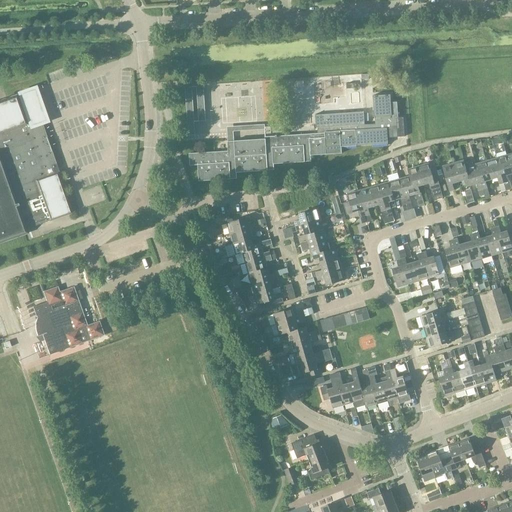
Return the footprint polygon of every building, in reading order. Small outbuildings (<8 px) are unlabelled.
[(183,90),(188,136),(195,135),(192,87),(185,88),(183,90)] [(16,95),(0,100),(0,243),(27,234),(26,229),(71,213),(54,165),(56,165),(41,122),(36,123),(36,112),(40,112),(40,106),(36,106),(37,97),(34,90),(20,94),(21,96),(16,96),(16,95)] [(190,165),(198,165),(199,181),(236,179),(235,172),(273,170),(273,164),(311,161),(310,155),(341,153),(341,148),(387,144),(387,138),(404,137),(403,118),(391,118),(391,116),(392,116),(390,95),(372,96),(374,117),(375,117),(376,124),(364,125),(363,111),(363,112),(315,115),(315,128),(317,128),(317,134),(278,136),(278,135),(276,135),(276,136),(265,137),(266,139),(227,141),(228,151),(189,154),(190,165)] [(507,155),(496,158),(505,187),(506,191),(511,190),(509,181),(508,182),(506,175),(511,173),(507,155)] [(496,158),(486,161),(491,179),(497,178),(499,184),(500,188),(502,192),(506,191),(505,187),(496,158)] [(464,160),(453,163),(458,182),(464,180),(466,186),(470,185),(465,167),(466,167),(464,160)] [(486,161),(475,164),(485,196),(485,199),(490,197),(489,194),(487,188),(485,181),(491,179),(486,161)] [(437,179),(434,180),(429,163),(418,167),(423,182),(428,181),(431,190),(440,187),(437,179)] [(452,183),(458,182),(453,163),(442,166),(447,185),(448,184),(450,191),(454,190),(452,183)] [(476,183),(478,190),(480,197),(485,196),(475,164),(466,167),(465,167),(470,185),(476,183)] [(374,167),(376,177),(382,175),(379,166),(374,167)] [(408,170),(410,176),(418,205),(423,203),(417,184),(423,182),(418,167),(408,170)] [(409,196),(415,194),(418,205),(410,176),(399,179),(408,210),(413,209),(409,196)] [(400,198),(402,205),(404,212),(408,210),(399,179),(389,182),(394,200),(400,198)] [(389,182),(379,185),(388,218),(393,217),(388,200),(393,198),(394,200),(389,182)] [(379,185),(368,188),(373,204),(378,202),(381,211),(383,220),(388,218),(379,185)] [(371,220),(370,215),(367,206),(373,204),(368,188),(358,191),(367,221),(371,220)] [(348,194),(350,202),(343,204),(346,215),(358,211),(360,217),(362,223),(367,221),(358,191),(348,194)] [(294,223),(295,226),(320,219),(317,209),(299,214),(301,221),(294,223)] [(469,220),(468,215),(461,217),(463,224),(468,222),(468,221),(469,220)] [(245,218),(227,223),(230,234),(255,227),(254,222),(247,224),(245,218)] [(304,229),(305,235),(323,230),(320,219),(295,226),(297,231),(304,229)] [(255,227),(230,234),(233,244),(234,244),(251,239),(249,233),(256,231),(261,230),(260,225),(257,226),(255,227)] [(439,226),(433,227),(436,237),(442,236),(439,226)] [(499,226),(495,228),(502,252),(511,249),(511,246),(507,231),(501,233),(499,226)] [(492,236),(486,237),(492,255),(502,252),(495,228),(490,229),(492,236)] [(300,243),(302,248),(326,241),(323,230),(305,235),(307,241),(300,243)] [(478,232),(474,234),(481,258),(492,255),(486,237),(480,239),(478,232)] [(472,242),(466,243),(471,261),(481,258),(474,234),(470,235),(472,242)] [(457,238),(454,240),(461,264),(471,261),(466,243),(459,245),(457,238)] [(234,244),(233,244),(236,255),(243,253),(261,247),(272,244),(270,239),(253,244),(251,239),(234,244)] [(454,240),(449,241),(451,248),(445,249),(450,267),(461,264),(454,240)] [(309,250),(311,256),(329,251),(326,241),(302,248),(303,252),(309,250)] [(261,247),(243,253),(246,263),(271,256),(270,256),(275,254),(274,251),(269,252),(263,254),(261,247)] [(319,258),(321,264),(339,259),(336,249),(329,251),(311,256),(312,260),(319,258)] [(434,257),(428,258),(426,252),(422,253),(429,278),(439,275),(434,257)] [(407,264),(405,258),(404,253),(400,254),(401,260),(408,284),(419,281),(413,263),(407,264)] [(418,254),(420,261),(413,263),(419,281),(429,278),(422,253),(418,254)] [(271,256),(246,263),(249,274),(251,273),(262,270),(267,269),(265,263),(272,261),(271,256)] [(316,272),(317,277),(342,270),(339,259),(321,264),(322,270),(316,272)] [(397,261),(399,267),(392,269),(398,287),(408,284),(401,260),(397,261)] [(251,273),(249,274),(252,284),(254,284),(265,280),(276,277),(288,274),(287,269),(269,274),(267,269),(262,270),(251,273)] [(345,280),(342,270),(317,277),(318,281),(325,279),(327,285),(345,280)] [(254,284),(252,284),(255,295),(257,294),(268,291),(273,289),(271,283),(277,282),(276,277),(265,280),(254,284)] [(307,288),(315,285),(314,279),(305,281),(307,288)] [(448,282),(450,288),(458,286),(456,279),(448,282)] [(423,296),(432,293),(430,285),(421,288),(423,296)] [(36,317),(37,318),(36,320),(35,323),(35,325),(35,328),(36,332),(37,336),(35,337),(39,342),(43,341),(44,341),(48,351),(49,355),(51,354),(83,343),(91,340),(104,336),(99,322),(87,326),(82,311),(81,310),(79,302),(78,300),(76,295),(75,292),(74,287),(67,289),(59,292),(58,287),(57,287),(43,292),(46,303),(32,308),(33,309),(35,317),(36,317)] [(165,288),(160,289),(163,299),(168,297),(165,288)] [(492,290),(495,297),(503,295),(501,288),(492,290)] [(257,294),(255,295),(258,305),(275,300),(276,304),(283,302),(281,298),(282,298),(281,294),(275,295),(273,289),(268,291),(257,294)] [(295,299),(293,290),(287,292),(289,301),(295,299)] [(503,295),(495,297),(496,303),(507,300),(506,294),(503,295)] [(463,305),(474,302),(473,296),(461,299),(463,305)] [(507,300),(496,303),(498,309),(509,305),(507,300)] [(465,311),(476,307),(474,302),(463,305),(464,308),(465,311)] [(509,305),(498,309),(500,315),(511,311),(509,305)] [(366,308),(361,309),(364,321),(370,319),(367,307),(366,308)] [(467,317),(478,313),(476,307),(465,311),(466,315),(467,317)] [(304,317),(314,314),(312,308),(302,311),(304,317)] [(446,313),(447,316),(441,317),(438,311),(421,316),(424,327),(466,315),(465,311),(464,308),(446,313)] [(302,312),(293,315),(292,309),(273,314),(276,325),(303,317),(302,312)] [(361,309),(355,311),(358,322),(364,321),(361,309)] [(355,311),(349,313),(353,324),(358,322),(355,311)] [(511,314),(511,311),(500,315),(502,320),(511,317),(511,314)] [(349,313),(343,314),(347,326),(353,324),(349,313)] [(468,322),(480,319),(478,313),(467,317),(468,322)] [(343,314),(338,316),(341,328),(347,326),(343,314)] [(338,316),(332,318),(335,329),(341,328),(338,316)] [(298,330),(296,324),(305,322),(303,317),(276,325),(271,327),(274,336),(279,335),(287,333),(298,330)] [(332,318),(326,319),(329,331),(331,330),(335,329),(332,318)] [(323,333),(329,331),(326,319),(320,321),(323,333)] [(470,328),(481,325),(480,319),(468,322),(470,328)] [(449,320),(424,327),(427,337),(445,332),(443,326),(450,324),(449,320)] [(481,325),(470,328),(472,334),(483,330),(481,325)] [(319,330),(307,333),(306,327),(298,330),(287,333),(290,343),(320,335),(319,330)] [(483,330),(472,334),(474,340),(485,336),(483,330)] [(447,338),(445,332),(427,337),(430,348),(448,343),(448,342),(455,341),(454,336),(447,338)] [(290,343),(293,354),(311,348),(310,343),(319,341),(321,340),(321,337),(320,335),(290,343)] [(469,335),(461,338),(463,344),(471,342),(469,335)] [(498,346),(499,345),(506,370),(511,368),(511,349),(505,351),(501,337),(496,339),(498,346)] [(498,346),(494,347),(496,354),(491,355),(496,373),(506,370),(499,345),(498,346)] [(293,354),(296,364),(310,360),(312,359),(323,356),(331,354),(330,349),(313,354),(311,348),(293,354)] [(447,353),(449,359),(455,357),(453,351),(447,353)] [(321,368),(318,369),(316,364),(332,359),(331,354),(323,356),(312,359),(310,360),(296,364),(291,366),(293,375),(299,373),(299,375),(308,372),(309,377),(323,374),(321,368)] [(485,357),(487,364),(481,366),(486,383),(497,380),(495,373),(496,373),(491,355),(485,357)] [(474,367),(472,361),(468,362),(476,386),(486,383),(481,366),(474,367)] [(464,363),(466,370),(460,372),(465,389),(476,386),(468,362),(464,363)] [(393,363),(388,364),(398,398),(400,404),(410,401),(403,376),(398,378),(393,363)] [(383,366),(387,377),(381,378),(388,401),(389,407),(400,404),(398,398),(388,364),(383,366)] [(454,373),(452,367),(448,368),(455,392),(465,389),(460,372),(454,373)] [(376,380),(374,375),(376,375),(375,368),(367,370),(377,404),(388,401),(381,378),(376,380)] [(443,369),(445,376),(439,378),(442,388),(444,395),(444,396),(455,392),(448,368),(443,369)] [(353,369),(351,370),(354,382),(348,383),(354,403),(356,409),(366,406),(364,400),(365,399),(361,388),(362,388),(357,372),(355,370),(353,369)] [(367,387),(362,388),(361,388),(365,399),(364,400),(366,406),(367,407),(377,404),(367,370),(362,372),(367,387)] [(335,375),(344,405),(354,403),(348,383),(343,385),(341,376),(340,372),(335,374),(335,375)] [(344,405),(335,375),(327,377),(328,379),(330,378),(333,388),(328,389),(327,386),(320,388),(324,401),(330,399),(333,408),(344,405)] [(321,377),(308,381),(310,386),(323,381),(321,377)] [(511,415),(502,419),(506,429),(511,426),(511,415)] [(273,421),(277,430),(289,426),(283,418),(273,421)] [(297,459),(307,455),(309,462),(326,455),(322,443),(318,444),(314,435),(292,444),(297,459)] [(479,448),(473,450),(469,439),(459,443),(465,460),(472,457),(474,463),(477,461),(479,466),(485,464),(479,448)] [(452,457),(446,459),(451,471),(461,467),(459,462),(465,460),(459,443),(448,447),(452,457)] [(436,451),(426,455),(432,471),(433,471),(436,478),(443,475),(442,474),(445,473),(447,480),(453,478),(450,471),(451,471),(446,459),(440,461),(436,451)] [(331,467),(326,455),(309,462),(312,470),(308,471),(312,481),(330,474),(328,468),(331,467)] [(427,473),(432,471),(426,455),(417,459),(425,481),(429,479),(427,473)] [(298,483),(292,467),(284,470),(290,486),(298,483)] [(462,483),(458,475),(453,477),(456,485),(462,483)] [(372,507),(374,511),(395,503),(390,491),(381,495),(379,488),(367,493),(369,499),(374,498),(377,505),(372,507)] [(426,495),(429,503),(443,497),(440,490),(426,495)] [(345,511),(344,509),(337,511),(334,503),(321,508),(322,511),(345,511)] [(373,511),(397,511),(395,503),(374,511),(373,511)] [(511,511),(508,503),(498,507),(499,511),(511,511)]
